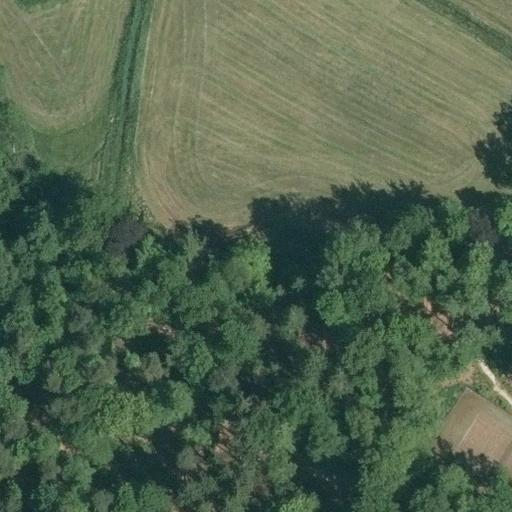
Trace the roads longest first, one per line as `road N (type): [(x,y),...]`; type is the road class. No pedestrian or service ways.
road 1 (track): [(511,217),(496,322),(390,374),(330,448),(286,469),(233,398)]
road 2 (track): [(24,511),(102,410),(0,274)]
road 3 (track): [(233,398),(102,410)]
